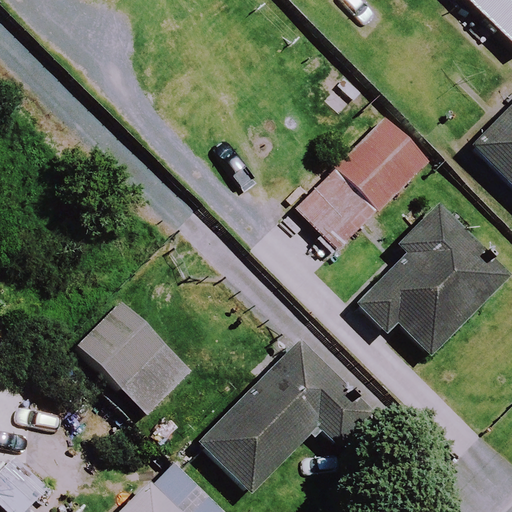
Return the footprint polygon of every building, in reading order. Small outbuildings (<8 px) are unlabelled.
[(511,106),(492,126),(464,154),(511,203),(511,106)] [(414,168),(375,130),(291,218),(331,256),(414,168)] [(497,287),(431,221),(392,259),(397,264),(347,314),(375,342),(386,332),(419,364),(497,287)] [(180,379),(109,309),(68,350),(139,420),(180,379)] [(361,424),(290,351),(189,448),(240,501),(309,434),(329,455),(361,424)] [(159,511),(140,492),(120,511),(159,511)]
